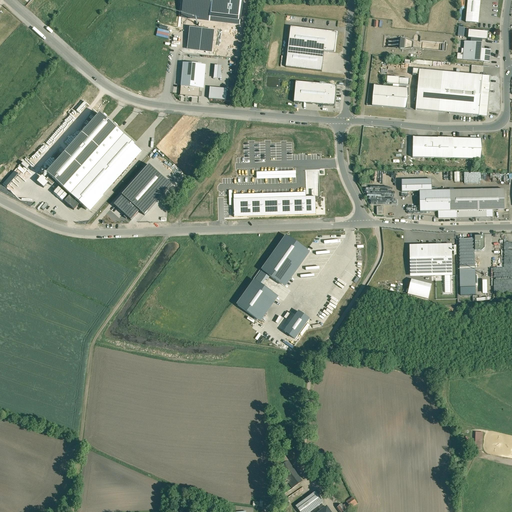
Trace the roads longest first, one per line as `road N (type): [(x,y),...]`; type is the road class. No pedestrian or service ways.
road 1 (unclassified): [(0,198),(74,230),(365,223)]
road 2 (unclassified): [(9,0),(97,80),(147,104),(342,121)]
road 3 (unclassified): [(266,511),(309,479),(311,367),(378,261),(378,224)]
road 4 (unclassified): [(342,121),(496,127),(506,117),(507,67)]
road 5 (unclassified): [(511,227),(378,224)]
road 6 (unclassified): [(352,0),(342,121)]
